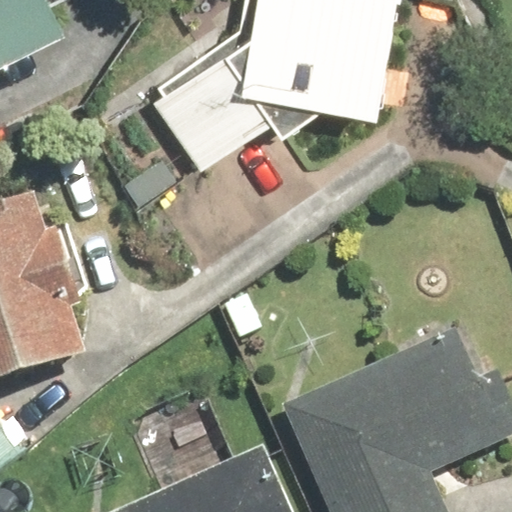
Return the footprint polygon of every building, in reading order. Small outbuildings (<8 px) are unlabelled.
[(79,0),(0,0),(0,140),(5,138),(0,128),(0,69),(91,24),(79,0)] [(283,121),(292,136),(337,104),(401,110),(412,0),(265,0),(262,38),(164,97),(207,167),(283,121)] [(57,244),(41,201),(0,215),(0,389),(96,355),(79,308),(98,302),(75,237),(57,244)] [(448,511),(434,479),(511,446),(511,387),(508,377),(488,386),(467,336),(291,410),(334,511),(448,511)] [(131,511),(297,511),(273,453),(131,511)]
